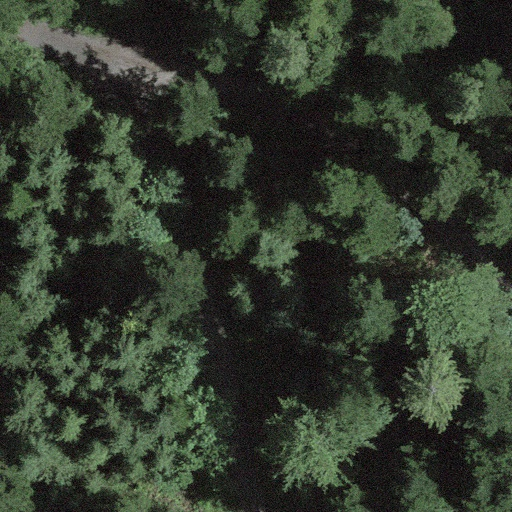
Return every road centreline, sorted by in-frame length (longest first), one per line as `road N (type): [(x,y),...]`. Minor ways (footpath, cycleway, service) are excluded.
road 1 (track): [(0,21),(136,99),(208,273),(246,511)]
road 2 (track): [(511,332),(394,174),(218,77),(136,99)]
